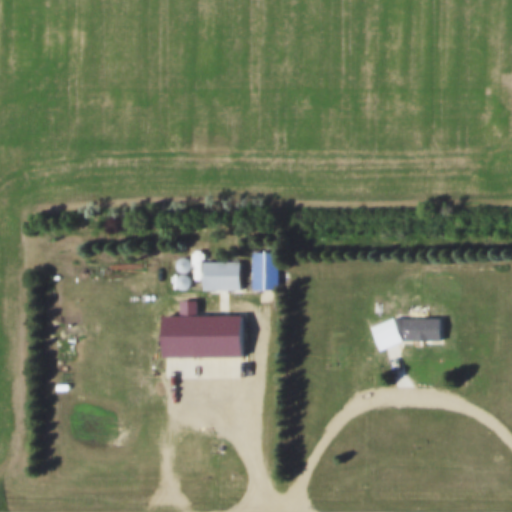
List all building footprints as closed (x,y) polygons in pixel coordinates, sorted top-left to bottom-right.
[(249,245),(275,245),(275,281),(249,281),(249,245)] [(180,265),(184,264),(187,261),(188,258),(187,254),(184,251),(180,250),(176,251),(174,254),(173,258),(174,261),(176,264),(180,265)] [(200,254),(237,254),(237,281),(200,281),(200,254)] [(180,282),(183,281),(186,278),(187,275),(186,271),(183,268),(180,267),(176,268),(173,271),(172,275),(173,278),(176,281),(180,282)] [(370,294),(378,294),(378,305),(370,305),(370,294)] [(192,308),(238,308),(238,348),(192,348),(192,308)] [(395,312),(436,312),(436,332),(395,332),(395,312)]
